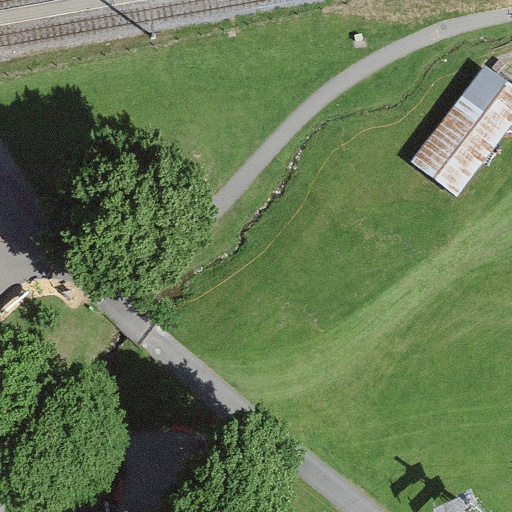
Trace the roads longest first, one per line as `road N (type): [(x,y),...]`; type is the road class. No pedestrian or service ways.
road 1 (unclassified): [(107,302),(365,511)]
road 2 (residential): [(0,175),(47,251),(107,302)]
